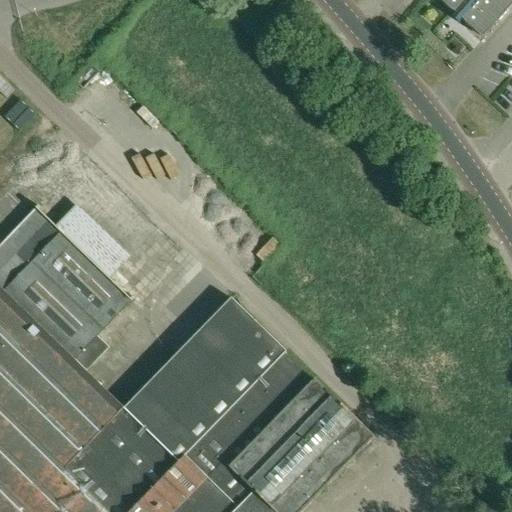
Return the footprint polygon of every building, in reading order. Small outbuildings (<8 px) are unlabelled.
[(511,0),(440,0),(456,14),(453,17),(459,23),(462,20),(480,35),(498,15),(502,18),(511,5),(511,0)] [(100,97),(91,111),(101,118),(110,104),(100,97)] [(37,208),(3,243),(0,240),(0,286),(88,371),(110,348),(97,336),(132,300),(110,279),(131,257),(78,205),(57,227),(37,208)] [(0,334),(26,359),(0,385),(0,511),(302,511),(376,436),(312,375),(221,469),(192,441),(177,457),(125,407),(88,371),(0,286),(0,334)] [(232,297),(125,407),(177,457),(192,441),(221,469),(312,375),(232,297)] [(0,511),(0,385),(26,359),(0,334),(0,511)]
